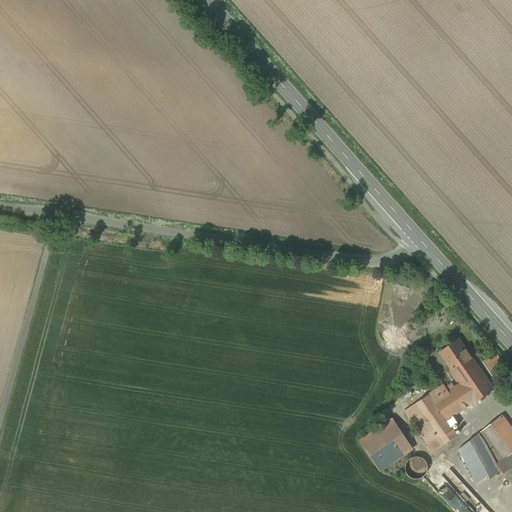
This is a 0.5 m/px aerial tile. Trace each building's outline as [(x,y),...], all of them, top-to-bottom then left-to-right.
[(477,366),(458,339),(439,351),(458,379),(477,366)] [(429,346),(424,353),(431,357),(435,349),(429,346)] [(483,362),(492,376),(507,366),(497,352),(483,362)] [(477,366),(458,379),(461,382),(448,391),(443,384),(429,394),(447,420),(493,389),(477,366)] [(429,394),(404,411),(433,452),(458,435),(447,420),(429,394)] [(511,429),(501,415),(459,449),(478,484),(501,470),(497,464),(499,463),(511,452),(511,429)] [(392,419),(360,440),(380,470),(412,449),(392,419)] [(511,452),(499,463),(497,464),(501,470),(511,484),(511,482),(511,452)] [(427,472),(428,467),(427,463),(424,459),(420,457),(416,456),(412,457),(408,460),(406,464),(405,468),(406,472),(408,476),(412,478),(416,479),(421,478),(424,476),(427,472)] [(436,468),(426,477),(445,498),(455,489),(476,511),(484,504),(449,467),(441,474),(436,468)]
